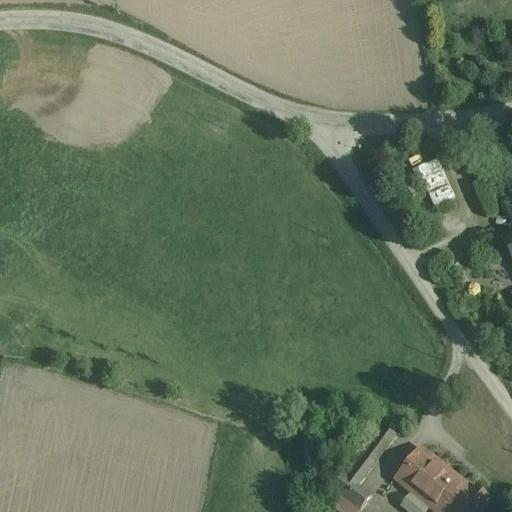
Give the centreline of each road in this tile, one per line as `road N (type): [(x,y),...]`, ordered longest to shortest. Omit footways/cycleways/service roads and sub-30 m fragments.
road 1 (unclassified): [(511,412),(315,127)]
road 2 (unclassified): [(315,127),(102,28),(0,23)]
road 3 (unclassified): [(511,112),(315,127)]
